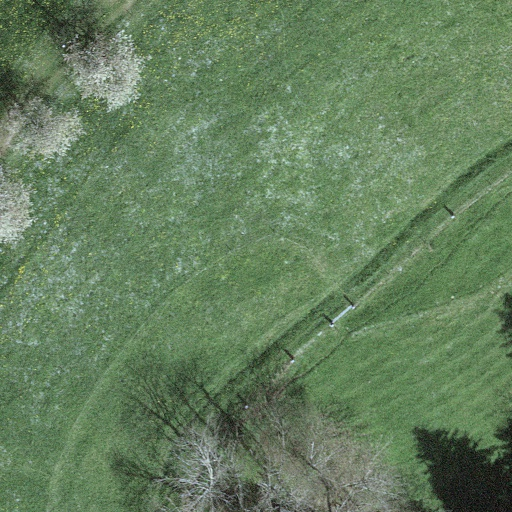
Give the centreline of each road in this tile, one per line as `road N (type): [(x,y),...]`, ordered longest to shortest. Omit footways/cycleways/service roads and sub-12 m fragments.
road 1 (track): [(167,511),(170,477),(197,422),(511,147)]
road 2 (track): [(124,0),(48,77),(0,146)]
